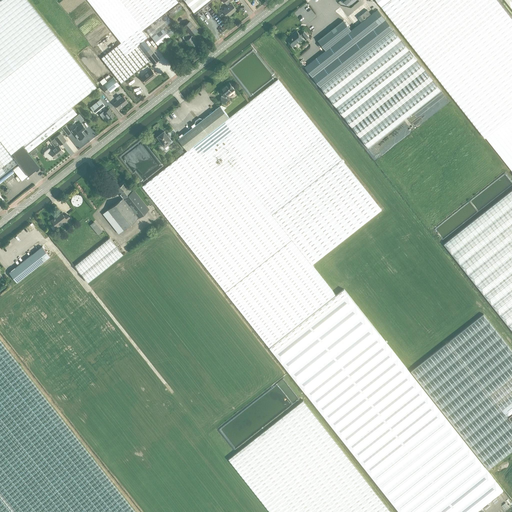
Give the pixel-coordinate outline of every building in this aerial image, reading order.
[(28,176),(40,167),(29,153),(77,114),(71,107),(96,87),(41,18),(27,0),(0,0),(0,144),(15,164),(18,163),(19,165),(28,176)] [(121,83),(150,60),(153,64),(159,59),(143,40),(147,37),(142,30),(178,2),(176,0),(86,0),(93,8),(121,42),(101,58),(121,83)] [(183,0),(189,7),(194,13),(211,0),(183,0)] [(388,0),(381,6),(441,81),(455,99),(485,138),(485,137),(511,116),(511,18),(497,0),(388,0)] [(225,13),(227,17),(236,9),(231,3),(230,4),(227,6),(222,10),(221,9),(217,12),(221,17),(225,13)] [(172,16),(182,8),(179,4),(169,12),(172,16)] [(368,147),(408,116),(441,90),(377,9),(371,14),(361,22),(351,30),(343,20),(318,40),(326,50),(304,67),(368,147)] [(368,10),(358,18),(361,22),(371,14),(368,10)] [(165,13),(145,28),(158,46),(174,34),(167,25),(172,22),(165,13)] [(187,33),(182,37),(191,47),(197,42),(192,35),(197,31),(190,21),(183,26),(187,33)] [(308,37),(304,31),(301,33),(301,34),(300,35),(297,31),(287,39),(293,46),(302,38),(303,37),(305,39),(308,37)] [(151,69),(140,76),(146,83),(156,75),(151,69)] [(108,94),(119,85),(113,77),(112,78),(107,81),(103,85),(101,86),(108,94)] [(278,79),(229,117),(209,133),(312,265),(381,210),(278,79)] [(223,88),(220,90),(223,94),(222,95),(220,100),(226,103),(228,99),(224,98),(235,89),(232,86),(233,85),(231,83),(230,83),(229,82),(223,87),(223,88)] [(118,99),(114,102),(119,109),(128,102),(123,95),(121,97),(119,95),(116,98),(118,99)] [(102,107),(97,101),(90,107),(95,113),(102,107)] [(209,133),(229,117),(220,105),(202,119),(202,118),(199,118),(197,119),(209,133)] [(104,112),(109,119),(114,115),(109,108),(106,110),(106,109),(107,108),(105,106),(99,110),(101,113),(103,111),(104,112)] [(209,133),(197,119),(195,121),(195,123),(196,124),(178,138),(188,150),(209,133)] [(79,140),(84,135),(81,132),(81,131),(85,128),(81,123),(77,126),(71,130),(79,140)] [(171,140),(169,137),(170,136),(168,133),(167,134),(164,131),(158,136),(162,141),(161,142),(165,147),(170,142),(169,141),(171,140)] [(46,156),(48,156),(50,159),(54,156),(55,158),(58,155),(58,156),(64,152),(58,145),(59,144),(60,145),(66,140),(60,133),(55,138),(51,141),(55,146),(50,150),(49,148),(45,152),(44,154),(46,156)] [(335,295),(312,265),(209,133),(188,150),(142,186),(170,221),(269,347),(335,295)] [(0,176),(15,164),(0,144),(0,176)] [(28,176),(19,164),(13,169),(22,181),(28,176)] [(124,182),(116,189),(123,198),(103,213),(118,233),(149,209),(134,189),(131,191),(124,182)] [(511,189),(443,244),(511,330),(511,189)] [(51,220),(54,224),(51,226),(54,229),(56,227),(64,221),(65,223),(70,219),(67,214),(64,216),(61,212),(51,220)] [(94,221),(90,225),(98,235),(102,231),(94,221)] [(111,237),(74,266),(87,282),(124,253),(111,237)] [(42,246),(9,272),(17,282),(50,256),(42,246)] [(503,491),(422,387),(344,289),(336,295),(335,295),(269,347),(288,371),(347,446),(399,511),(475,511),(481,508),(503,491)] [(511,350),(483,314),(411,371),(488,470),(511,450),(511,421),(508,417),(511,414),(511,350)] [(0,511),(135,511),(0,340),(0,511)] [(304,400),(229,459),(268,508),(270,511),(391,511),(388,508),(304,400)]
